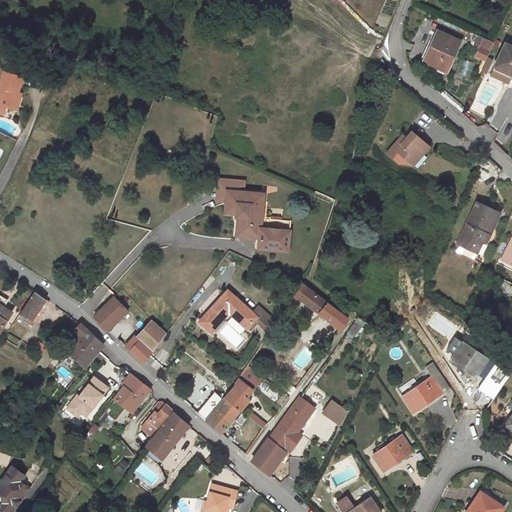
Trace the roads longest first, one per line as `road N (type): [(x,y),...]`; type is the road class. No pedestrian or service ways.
road 1 (unclassified): [(298,511),(77,311),(0,259)]
road 2 (unclassified): [(511,171),(394,66),(391,34),(405,0)]
road 3 (residential): [(511,472),(459,436),(420,511)]
road 4 (unknown): [(77,311),(132,231),(170,213)]
